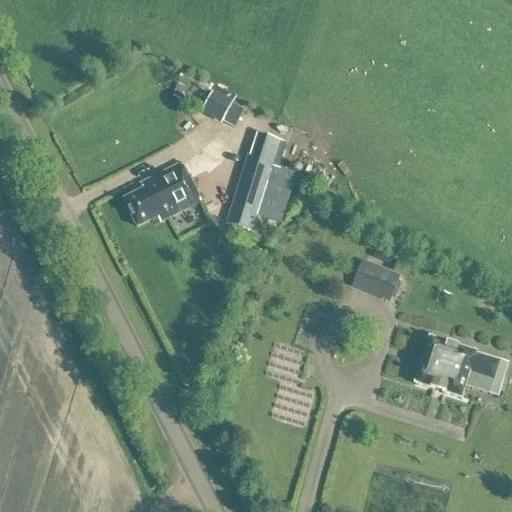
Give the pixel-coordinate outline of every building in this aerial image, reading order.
[(213,94),(201,116),(222,127),(234,104),(213,94)] [(279,171),(287,145),(256,135),(249,158),(247,158),(225,228),(256,237),(261,220),(257,219),(273,169),(279,171)] [(160,226),(200,205),(181,168),(140,188),(143,193),(122,204),(137,231),(157,220),(160,226)] [(400,279),(388,274),(377,300),(390,305),(400,279)] [(415,388),(462,403),(466,390),(491,398),(502,364),(477,357),(478,355),(430,340),(415,388)] [(315,396),(284,389),(278,413),(310,420),(315,396)]
